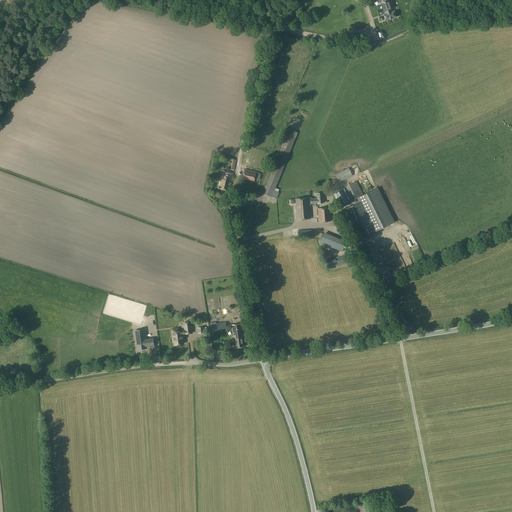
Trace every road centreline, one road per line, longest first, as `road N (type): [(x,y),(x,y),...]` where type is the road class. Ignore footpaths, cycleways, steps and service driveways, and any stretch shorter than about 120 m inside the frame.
road 1 (unclassified): [(261,359),(229,200),(270,35),(290,21)]
road 2 (unclassified): [(266,358),(511,319)]
road 3 (track): [(0,386),(185,362)]
road 4 (unclassified): [(313,511),(266,358)]
road 5 (unknown): [(270,35),(368,25),(367,0)]
